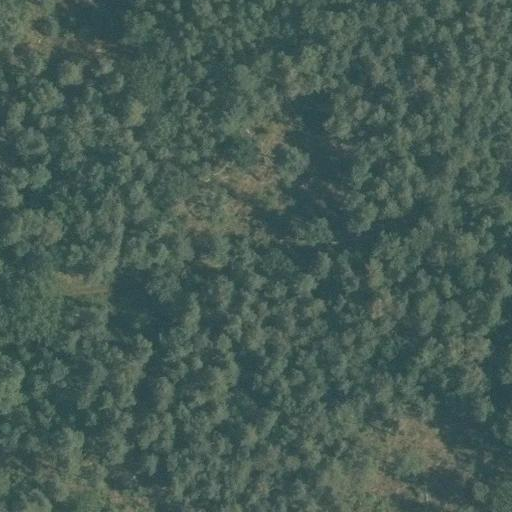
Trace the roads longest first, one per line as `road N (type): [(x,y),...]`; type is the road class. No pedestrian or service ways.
road 1 (track): [(0,308),(511,206)]
road 2 (track): [(511,307),(489,511)]
